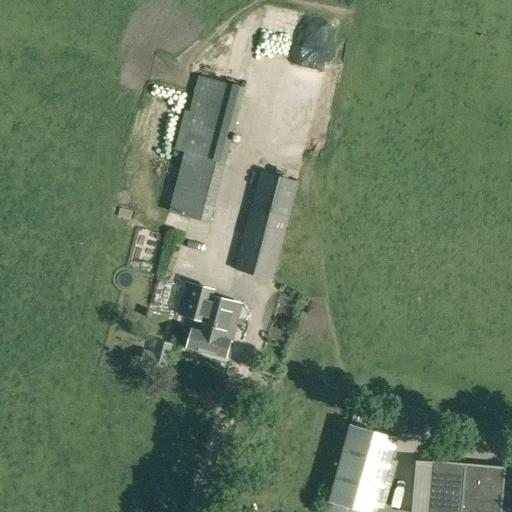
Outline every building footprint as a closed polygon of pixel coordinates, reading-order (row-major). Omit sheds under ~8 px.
[(226,161),(245,87),(198,75),(189,111),(184,110),(174,150),(184,152),(168,212),(210,223),(226,161)] [(149,178),(164,145),(152,140),(137,173),(149,178)] [(272,281),(299,182),(260,171),(234,270),(272,281)] [(188,283),(180,316),(195,319),(187,349),(229,359),(243,304),(212,296),(214,290),(188,283)] [(363,511),(377,511),(398,437),(350,424),(328,501),(324,500),(320,511),(343,511),(345,507),(363,511)] [(500,511),(504,468),(466,465),(466,464),(433,461),(428,511),(500,511)]
